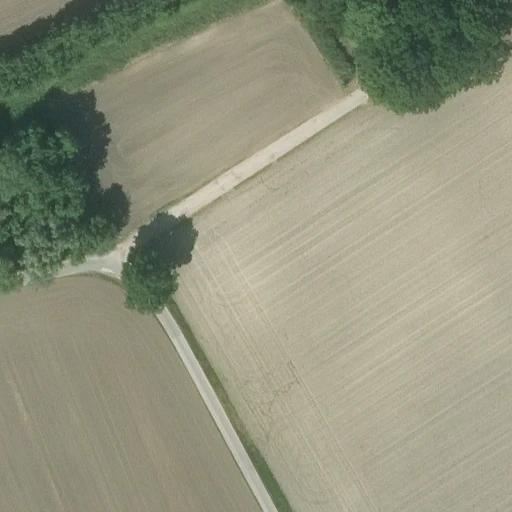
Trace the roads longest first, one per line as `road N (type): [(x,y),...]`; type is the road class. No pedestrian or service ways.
road 1 (track): [(121,253),(504,0)]
road 2 (unclassified): [(0,281),(121,253),(146,277),(276,511)]
